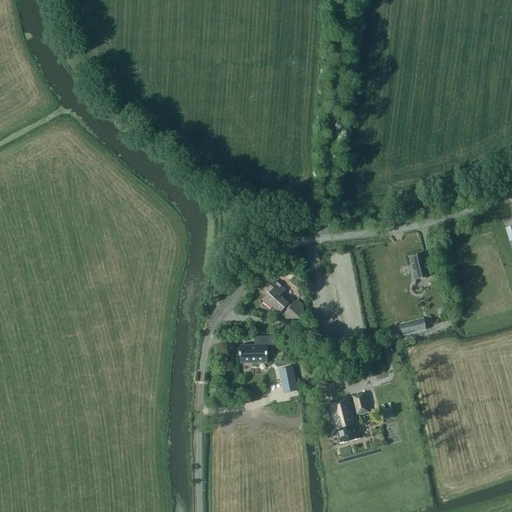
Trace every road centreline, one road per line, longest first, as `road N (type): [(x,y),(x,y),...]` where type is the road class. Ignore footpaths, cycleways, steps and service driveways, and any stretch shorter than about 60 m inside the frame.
road 1 (unclassified): [(199,511),(200,384),(209,331),(269,260),(322,237)]
road 2 (unclassified): [(322,237),(345,0)]
road 3 (unclassified): [(322,237),(431,222),(511,189)]
